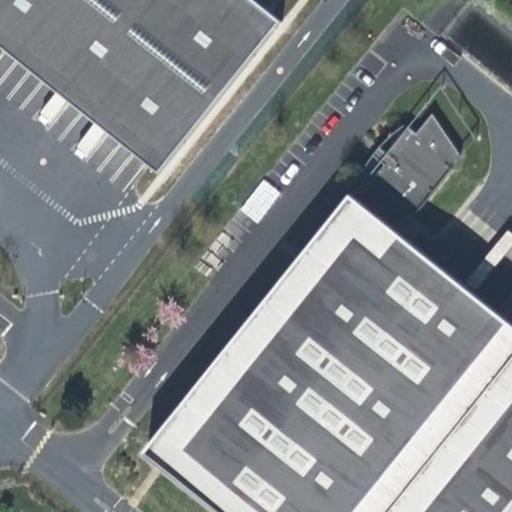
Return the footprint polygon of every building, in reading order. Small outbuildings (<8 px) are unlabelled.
[(231,0),(0,0),(0,45),(7,37),(155,152),(146,163),(158,173),(280,20),(267,11),(259,22),(231,0)] [(231,0),(259,22),(267,11),(254,0),(231,0)] [(155,152),(7,37),(0,45),(0,49),(146,163),(155,152)] [(220,511),(511,511),(511,321),(396,229),(408,214),(414,219),(453,170),(451,168),(461,155),(433,113),(416,133),(407,126),(386,153),(378,148),(373,155),(384,165),(358,198),(353,195),(148,453),(220,511)] [(239,208),(256,223),(281,193),(264,179),(239,208)]
